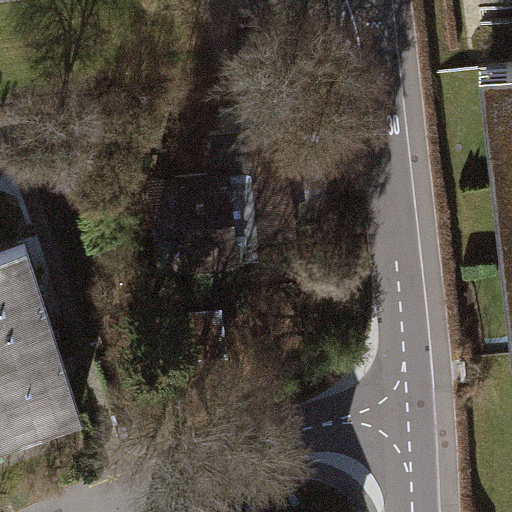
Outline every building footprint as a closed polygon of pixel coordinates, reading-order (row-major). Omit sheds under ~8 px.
[(511,67),(489,70),(511,302),(511,67)] [(243,178),(143,189),(154,288),(254,276),(243,178)] [(28,259),(0,268),(0,322),(44,308),(28,259)] [(44,308),(0,322),(0,386),(63,365),(44,308)] [(0,451),(83,424),(63,365),(0,386),(0,451)]
